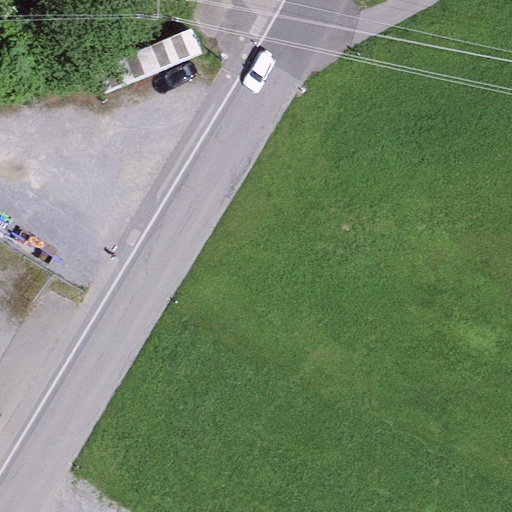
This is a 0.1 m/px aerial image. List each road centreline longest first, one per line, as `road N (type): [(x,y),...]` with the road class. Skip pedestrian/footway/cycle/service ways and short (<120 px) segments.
road 1 (tertiary): [(319,0),(33,511)]
road 2 (track): [(419,0),(291,54)]
